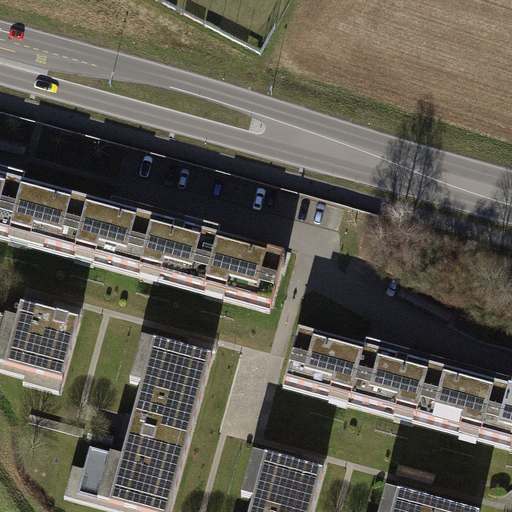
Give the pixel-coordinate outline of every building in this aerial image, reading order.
[(0,241),(267,315),(284,258),(0,181),(0,241)] [(0,320),(0,374),(63,391),(80,327),(22,312),(19,325),(0,320)] [(511,388),(297,333),(284,384),(511,447),(511,388)] [(171,511),(214,359),(147,341),(134,387),(145,390),(126,461),(90,451),(85,471),(74,468),(66,499),(114,511),(171,511)] [(308,511),(319,474),(251,455),(241,491),(252,495),(247,511),(308,511)] [(436,474),(400,464),(397,475),(434,484),(436,474)] [(447,511),(388,497),(384,511),(447,511)]
